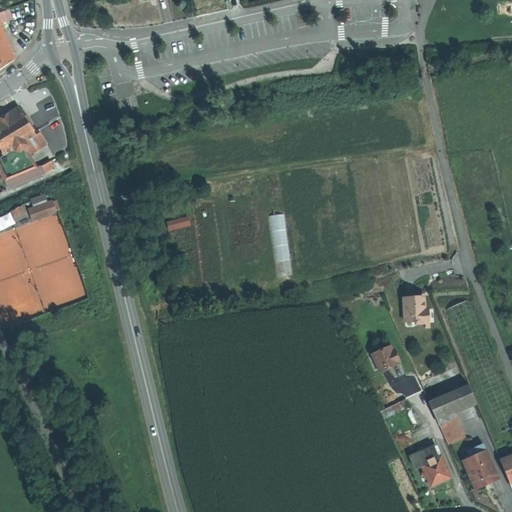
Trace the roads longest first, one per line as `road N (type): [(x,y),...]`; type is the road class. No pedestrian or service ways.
road 1 (secondary): [(64,49),(179,511)]
road 2 (track): [(468,265),(422,62),(422,0)]
road 3 (residential): [(324,2),(115,47)]
road 4 (unclassified): [(85,511),(1,344)]
